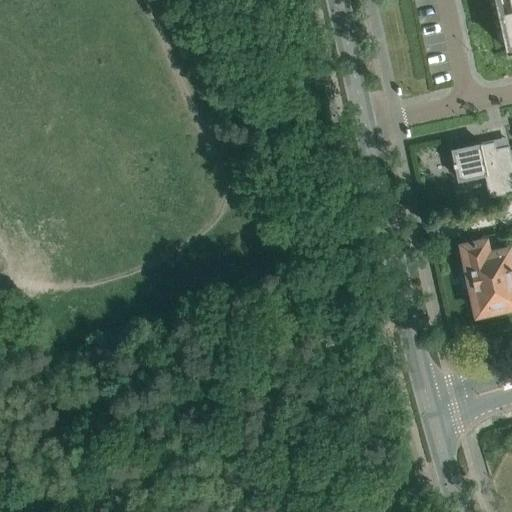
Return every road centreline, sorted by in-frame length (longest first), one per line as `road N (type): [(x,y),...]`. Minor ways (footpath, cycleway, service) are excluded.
road 1 (tertiary): [(428,407),(364,125)]
road 2 (tertiary): [(364,125),(337,0)]
